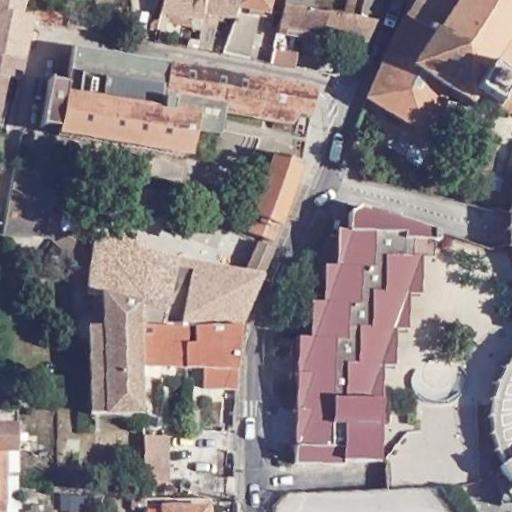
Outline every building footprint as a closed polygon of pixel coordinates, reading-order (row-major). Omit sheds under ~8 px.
[(0,0),(0,8),(21,13),(24,0),(0,0)] [(161,0),(157,21),(156,27),(159,28),(163,29),(164,22),(198,27),(200,16),(200,12),(201,0),(161,0)] [(212,15),(231,18),(236,0),(201,0),(200,12),(200,16),(198,27),(197,39),(196,47),(195,56),(207,58),(212,15)] [(220,54),(244,58),(256,8),(264,10),(266,0),(236,0),(231,18),(221,47),(220,54)] [(308,9),(310,0),(282,0),(282,5),(308,9)] [(372,0),(346,0),(342,14),(373,18),(380,2),(372,0)] [(511,0),(407,0),(403,13),(393,36),(367,100),(420,136),(448,98),(468,110),(478,100),(493,110),(495,108),(511,114),(511,91),(509,90),(511,86),(511,85),(511,0)] [(364,41),(373,18),(342,14),(341,13),(308,9),(282,5),(276,27),(364,41)] [(21,13),(0,8),(0,53),(24,55),(32,17),(32,15),(28,14),(21,13)] [(316,90),(72,46),(65,85),(48,82),(40,125),(57,129),(56,133),(186,157),(190,131),(218,136),(222,115),(289,127),(298,116),(310,118),(316,90)] [(286,50),(271,48),(267,68),(281,70),(286,50)] [(0,111),(11,76),(18,77),(23,55),(24,55),(0,53),(0,111)] [(317,148),(324,133),(311,130),(306,146),(317,148)] [(280,224),(302,159),(298,158),(297,160),(295,160),(295,157),(292,156),(291,158),(284,156),(284,154),(281,153),(280,155),(275,154),(276,151),(273,150),(252,215),(254,215),(248,233),(271,239),(277,223),(280,224)] [(51,173),(14,166),(1,232),(45,234),(49,215),(56,183),(49,181),(51,173)] [(343,462),(379,461),(380,367),(393,367),(394,330),(406,330),(408,295),(419,295),(420,258),(433,259),(433,241),(439,241),(439,232),(359,205),(348,212),(347,231),(336,231),(334,267),(323,267),(321,302),(310,303),(308,337),(297,338),(294,462),(342,463),(343,462)] [(511,475),(511,209),(510,216),(510,240),(511,252),(511,359),(507,365),(496,388),(491,412),(494,443),(500,459),(511,475)] [(66,231),(49,215),(45,234),(54,243),(66,231)] [(66,231),(54,243),(77,267),(68,274),(82,288),(87,287),(87,292),(100,300),(102,327),(88,328),(92,415),(142,413),(142,380),(141,367),(140,323),(189,324),(240,325),(259,281),(260,279),(262,274),(243,271),(176,258),(133,247),(134,241),(66,231)] [(257,240),(243,271),(262,274),(273,248),(257,240)] [(186,367),(189,324),(140,323),(141,367),(186,367)] [(239,366),(240,325),(189,324),(186,367),(204,366),(239,366)] [(239,366),(204,366),(203,382),(220,381),(238,381),(238,375),(239,366)] [(0,448),(18,448),(18,440),(24,440),(25,433),(18,433),(17,424),(0,424),(0,448)] [(142,432),(143,474),(158,474),(157,432),(142,432)] [(0,448),(0,511),(17,511),(17,482),(18,448),(0,448)] [(207,511),(207,500),(186,501),(180,501),(160,501),(159,511),(207,511)]
